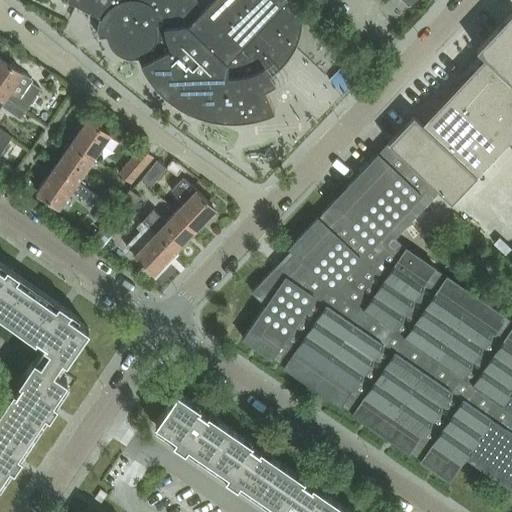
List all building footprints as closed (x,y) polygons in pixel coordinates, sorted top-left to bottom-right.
[(137,57),(138,58),(141,65),(144,71),(146,74),(150,80),(155,85),(157,88),(160,90),(165,95),(168,97),(171,99),(176,103),(180,105),(183,107),(189,110),(192,111),(199,114),(205,116),(209,117),(212,117),(219,119),(226,119),(229,119),(233,119),(240,119),(243,119),(247,118),(254,117),(261,115),(267,113),(274,110),(264,88),(275,83),(270,75),(273,73),(277,70),(280,67),(284,63),(285,61),(288,58),(291,54),(293,50),(295,46),(297,42),(298,37),(300,33),(301,28),(301,24),(301,19),(301,14),(301,10),(290,0),(209,0),(200,10),(199,5),(197,1),(196,0),(65,0),(66,1),(100,18),(99,20),(99,22),(98,25),(98,27),(97,29),(97,32),(97,34),(98,36),(106,35),(106,37),(107,41),(108,43),(109,45),(110,47),(112,49),(114,51),(115,52),(117,53),(120,55),(122,56),(125,57),(129,57),(131,58),(133,57),(137,57)] [(436,192),(439,190),(451,201),(511,135),(511,13),(511,12),(511,11),(509,12),(510,13),(503,21),(502,20),(501,21),(502,22),(494,29),(493,30),(494,30),(486,38),(485,38),(485,39),(478,47),(478,46),(477,47),(478,49),(478,48),(486,55),(485,56),(486,56),(474,69),(473,69),(473,70),(461,83),(461,82),(460,83),(460,84),(448,96),(447,97),(435,110),(434,109),(434,110),(434,111),(422,123),(421,124),(414,116),(413,115),(412,116),(405,124),(405,123),(404,124),(405,125),(397,132),(396,132),(397,133),(390,140),(389,140),(388,141),(389,141),(387,142),(388,143),(387,144),(379,152),(379,153),(378,154),(377,152),(376,153),(377,154),(370,162),(370,161),(369,162),(361,171),(360,172),(353,179),(352,180),(353,180),(346,187),(345,187),(345,188),(337,197),(336,197),(336,198),(329,205),(328,204),(327,205),(328,207),(327,208),(327,207),(319,216),(320,216),(319,217),(317,216),(316,217),(317,217),(314,220),(315,220),(307,228),(307,227),(307,228),(300,236),(300,235),(299,236),(292,244),(289,246),(289,245),(288,246),(293,251),(277,268),(275,266),(273,268),(251,291),(256,295),(261,300),(262,301),(265,304),(242,337),(243,338),(244,337),(252,343),(253,343),(261,349),(262,350),(262,349),(270,355),(269,356),(271,357),(272,355),(273,356),(273,357),(282,363),(283,362),(284,363),(282,365),(284,366),(285,365),(293,371),(294,371),(302,377),(302,378),(303,377),(311,383),(310,384),(311,385),(312,384),(321,390),(320,390),(321,390),(330,396),(329,396),(330,397),(330,396),(339,402),(338,403),(339,404),(340,402),(342,403),(341,403),(351,410),(351,409),(352,410),(351,412),(352,413),(353,412),(361,418),(362,418),(370,424),(371,424),(379,430),(379,431),(380,432),(381,431),(389,436),(389,437),(390,437),(398,443),(399,443),(407,449),(406,450),(407,451),(409,449),(410,450),(409,450),(419,457),(420,456),(421,457),(419,459),(421,460),(421,459),(430,464),(430,465),(439,471),(448,477),(447,478),(448,479),(464,455),(472,460),(511,487),(511,322),(511,321),(511,320),(503,315),(502,315),(501,315),(502,313),(501,312),(500,313),(492,307),(483,301),(483,300),(483,301),(474,295),(475,294),(474,293),(473,294),(464,288),(465,288),(464,287),(464,288),(455,282),(456,282),(455,281),(455,282),(446,276),(447,275),(446,274),(445,276),(443,275),(444,274),(434,268),(433,268),(434,266),(433,265),(432,266),(424,260),(423,260),(416,255),(414,254),(415,254),(414,253),(414,254),(405,248),(406,247),(405,246),(404,247),(402,245),(394,237),(395,236),(396,235),(403,228),(404,227),(404,226),(410,219),(411,220),(412,218),(411,218),(419,210),(420,210),(421,209),(420,209),(427,202),(429,201),(428,200),(436,192)] [(40,88),(38,87),(29,81),(19,95),(9,89),(21,71),(0,56),(0,93),(24,110),(40,88)] [(355,81),(340,67),(328,79),(343,93),(355,81)] [(0,93),(0,104),(19,118),(24,110),(0,93)] [(87,117),(70,142),(92,157),(109,133),(87,117)] [(0,153),(11,136),(0,128),(0,153)] [(70,142),(54,166),(76,181),(92,157),(70,142)] [(152,156),(140,146),(118,172),(130,182),(152,156)] [(141,179),(150,187),(165,167),(156,160),(141,179)] [(92,205),(98,196),(76,181),(54,166),(36,190),(59,206),(70,190),(92,205)] [(174,211),(194,229),(214,207),(195,189),(196,189),(183,176),(170,189),(183,201),(174,211)] [(139,197),(129,189),(121,200),(130,208),(139,197)] [(125,218),(129,220),(134,213),(130,208),(121,200),(89,241),(99,249),(125,218)] [(102,204),(93,216),(102,222),(110,210),(102,204)] [(194,229),(174,211),(165,220),(153,208),(142,220),(174,251),(194,229)] [(174,251),(142,220),(136,226),(139,229),(125,244),(135,254),(133,256),(142,264),(144,263),(153,272),(155,270),(157,272),(166,262),(165,260),(174,251)] [(35,291),(15,277),(18,273),(16,271),(15,272),(7,267),(8,266),(6,264),(3,269),(0,266),(0,313),(13,323),(35,291)] [(13,323),(34,338),(49,348),(40,362),(52,370),(61,357),(65,360),(88,328),(67,313),(70,309),(68,308),(67,309),(59,303),(60,302),(58,301),(55,305),(35,291),(13,323)] [(0,412),(30,432),(44,412),(48,415),(49,413),(48,412),(54,404),(55,404),(56,403),(52,400),(66,379),(52,370),(40,362),(34,357),(0,407),(0,412)] [(229,426),(227,424),(226,425),(208,413),(209,412),(207,411),(199,406),(199,405),(198,404),(197,405),(179,393),(180,392),(177,390),(154,422),(175,436),(172,440),(174,441),(175,440),(183,446),(182,447),(184,448),(187,444),(207,458),(229,426)] [(0,412),(0,477),(9,464),(13,467),(14,465),(13,465),(18,456),(20,457),(21,455),(16,453),(30,432),(0,412)] [(281,462),(279,460),(278,461),(260,449),(261,448),(260,447),(259,447),(251,441),(250,440),(249,441),(231,429),(232,428),(229,426),(207,458),(227,472),(225,476),(226,477),(227,476),(235,482),(234,483),(236,484),(239,480),(259,494),(281,462)] [(323,511),(334,497),(331,496),(330,497),(312,484),(313,483),(312,482),(311,483),(303,477),(302,476),(301,477),(283,464),(284,463),(281,462),(259,494),(280,508),(277,511),(276,511),(278,511),(279,511),(323,511)] [(354,511),(353,511),(352,511),(335,500),(336,499),(334,497),(323,511),(354,511)]
